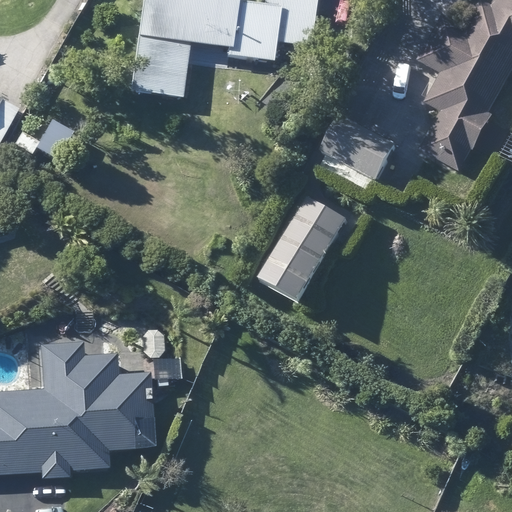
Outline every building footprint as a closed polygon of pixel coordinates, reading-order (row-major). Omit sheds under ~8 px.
[(146,0),(134,96),(184,103),(192,49),(231,54),(230,61),(277,68),(279,48),(313,52),(320,0),(268,0),(267,11),(243,8),(243,0),(146,0)] [(511,0),(500,0),(495,11),(485,5),(482,10),(474,25),(470,32),(459,26),(447,19),(422,66),(445,78),(430,106),(440,112),(446,115),(443,122),(425,154),(427,155),(463,175),(478,149),(492,122),(494,119),(492,118),(511,81),(511,0)] [(383,187),(384,185),(402,151),(346,121),(320,171),(343,182),(350,170),(383,187)] [(340,227),(300,204),(261,273),(301,296),(340,227)] [(248,223),(231,212),(218,230),(235,242),(248,223)] [(69,344),(76,336),(75,325),(67,318),(56,319),(49,327),(50,337),(58,345),(69,344)] [(117,359),(106,359),(86,360),(86,347),(43,349),(45,394),(0,396),(0,480),(44,478),(44,485),(63,483),(72,483),(72,477),(112,475),(111,456),(138,455),(137,426),(155,425),(153,378),(144,378),(120,379),(119,359),(117,359)]
